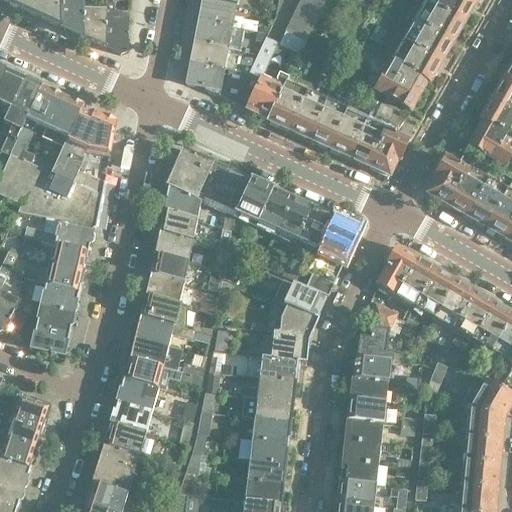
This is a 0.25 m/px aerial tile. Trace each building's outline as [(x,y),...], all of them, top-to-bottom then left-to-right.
[(0,0),(0,1),(21,11),(20,0),(0,0)] [(41,0),(20,0),(21,11),(42,21),(41,0)] [(60,0),(41,0),(42,21),(61,29),(60,0)] [(61,0),(61,29),(84,40),(83,4),(83,0),(61,0)] [(83,0),(83,4),(84,40),(105,49),(105,4),(95,4),(95,0),(83,0)] [(105,4),(105,49),(119,56),(126,53),(128,15),(114,14),(113,0),(105,0),(106,14),(106,4),(105,4)] [(326,0),(302,0),(281,46),(300,55),(326,0)] [(428,0),(426,4),(462,24),(463,23),(465,24),(469,16),(467,15),(475,0),(428,0)] [(200,14),(198,22),(232,29),(255,32),(255,24),(242,22),(243,19),(234,18),(236,7),(203,1),(202,3),(200,4),(199,12),(200,14)] [(426,4),(393,62),(429,83),(430,81),(432,82),(436,75),(434,73),(456,34),(458,36),(462,27),(461,26),(462,24),(426,4)] [(390,20),(379,14),(373,26),(384,31),(390,20)] [(232,29),(198,22),(197,31),(195,32),(193,39),(195,41),(195,43),(228,49),(232,29)] [(368,40),(378,45),(385,34),(375,28),(368,40)] [(266,39),(267,36),(257,33),(255,42),(263,44),(264,43),(266,39)] [(192,55),(191,63),(224,70),(228,49),(195,43),(194,45),(192,46),(191,53),(192,55)] [(219,94),(205,91),(245,109),(258,80),(275,48),(264,43),(263,44),(248,76),(244,75),(232,73),(228,72),(225,89),(220,89),(219,94)] [(242,66),(252,66),(253,56),(243,56),(242,66)] [(429,83),(393,62),(393,63),(390,61),(382,76),(373,92),(383,98),(383,97),(410,112),(419,96),(426,83),(428,84),(429,83)] [(485,109),(481,117),(483,118),(481,121),(484,123),(511,138),(511,62),(507,70),(509,71),(487,110),(485,109)] [(187,73),(185,82),(187,83),(186,86),(204,89),(203,91),(205,91),(219,94),(220,89),(224,70),(191,63),(189,73),(187,73)] [(348,82),(352,73),(330,63),(326,72),(348,82)] [(359,65),(352,66),(354,86),(362,85),(359,65)] [(7,72),(0,87),(0,106),(10,111),(24,80),(7,72)] [(260,78),(245,109),(267,119),(283,88),(260,78)] [(24,80),(10,111),(3,126),(10,129),(0,151),(0,152),(9,157),(13,149),(41,89),(41,87),(24,80)] [(284,84),(283,88),(267,119),(268,120),(267,122),(271,123),(270,125),(278,128),(279,126),(319,144),(318,146),(325,150),(326,148),(327,148),(344,112),(284,84)] [(50,93),(41,89),(13,149),(25,154),(38,127),(47,131),(61,98),(59,97),(58,95),(52,92),(50,93)] [(61,98),(47,131),(43,140),(62,149),(66,140),(72,132),(82,109),(83,108),(81,107),(79,104),(73,101),(70,102),(61,98)] [(82,109),(72,132),(67,140),(51,176),(72,186),(78,173),(84,157),(85,157),(108,160),(115,124),(114,123),(112,119),(107,117),(102,118),(82,109)] [(344,112),(327,148),(331,150),(330,152),(339,156),(340,154),(378,172),(377,173),(386,177),(387,175),(389,176),(389,174),(393,172),(397,161),(398,162),(415,124),(394,112),(385,130),(344,112)] [(511,138),(484,123),(470,146),(496,161),(494,164),(504,170),(506,167),(511,156),(511,138)] [(431,197),(429,199),(437,203),(438,201),(476,223),(475,225),(482,229),(484,227),(486,229),(506,192),(469,171),(476,160),(455,148),(448,161),(446,160),(435,179),(436,180),(429,192),(430,192),(428,195),(431,197)] [(165,188),(167,189),(168,189),(196,202),(212,165),(181,151),(165,188)] [(10,157),(0,178),(0,197),(20,207),(17,214),(92,229),(93,229),(95,229),(103,185),(78,173),(72,186),(50,177),(51,175),(10,157)] [(54,167),(35,158),(31,166),(51,175),(54,167)] [(212,165),(196,202),(200,203),(225,215),(233,219),(235,215),(248,186),(250,182),(212,165)] [(511,169),(506,167),(504,170),(503,172),(511,176),(511,169)] [(248,186),(235,215),(233,219),(273,237),(275,233),(291,201),(250,182),(248,186)] [(163,200),(160,212),(196,222),(200,203),(196,202),(168,189),(167,189),(165,200),(163,200)] [(511,195),(506,192),(486,229),(488,230),(486,231),(494,236),(496,234),(511,243),(511,195)] [(291,201),(275,233),(273,237),(314,256),(316,252),(332,220),(291,201)] [(160,225),(158,234),(192,243),(196,222),(160,212),(157,225),(160,225)] [(226,216),(223,231),(230,233),(233,219),(226,216)] [(332,220),(316,252),(317,252),(307,274),(331,285),(341,264),(357,231),(332,220)] [(11,234),(25,239),(28,231),(14,226),(11,234)] [(26,240),(54,246),(87,253),(89,245),(92,244),(93,238),(91,235),(92,233),(87,232),(57,226),(54,237),(28,231),(27,235),(26,240)] [(223,231),(219,250),(227,252),(231,233),(223,231)] [(154,242),(151,255),(187,264),(192,243),(158,234),(156,242),(154,242)] [(28,240),(24,248),(42,252),(44,244),(28,240)] [(51,252),(48,266),(82,273),(85,271),(86,266),(85,263),(87,253),(54,246),(52,252),(51,252)] [(378,287),(378,288),(388,294),(433,320),(453,283),(454,282),(449,278),(447,280),(406,256),(407,255),(399,250),(398,252),(396,250),(386,267),(388,268),(387,269),(385,268),(384,270),(386,271),(377,286),(378,287)] [(219,251),(214,271),(223,273),(224,264),(227,253),(219,251)] [(239,258),(227,253),(224,264),(235,269),(239,258)] [(152,268),(150,276),(182,285),(187,264),(151,255),(149,267),(152,268)] [(24,261),(17,260),(12,271),(21,276),(24,261)] [(0,289),(14,264),(6,261),(0,270),(0,289)] [(46,281),(44,287),(77,294),(79,286),(82,284),(84,279),(82,277),(82,273),(48,266),(44,281),(46,281)] [(227,271),(223,281),(234,286),(239,276),(227,271)] [(214,272),(210,292),(218,294),(223,273),(214,272)] [(145,284),(142,297),(177,306),(182,285),(150,276),(148,285),(145,284)] [(326,298),(331,285),(310,276),(304,288),(326,298)] [(41,281),(29,277),(28,283),(39,287),(41,281)] [(453,283),(433,320),(491,354),(511,317),(510,316),(511,315),(503,310),(502,311),(464,289),(465,288),(457,283),(456,285),(453,283)] [(232,289),(220,286),(219,298),(230,300),(232,289)] [(282,306),(286,308),(317,322),(317,321),(316,320),(324,302),(318,299),(304,292),(292,286),(282,306)] [(42,292),(38,307),(73,315),(76,313),(77,307),(75,304),(77,294),(44,287),(43,292),(42,292)] [(0,333),(1,333),(3,334),(4,333),(9,322),(13,314),(14,314),(20,304),(0,293),(0,333)] [(141,310),(139,319),(172,327),(177,306),(142,297),(139,310),(141,310)] [(33,299),(26,298),(25,306),(32,307),(33,299)] [(229,301),(219,299),(217,309),(227,311),(229,301)] [(204,314),(213,315),(214,307),(199,304),(198,312),(204,314)] [(364,317),(364,318),(390,330),(392,326),(392,327),(397,316),(370,305),(369,307),(375,309),(370,320),(364,317)] [(36,323),(35,328),(69,335),(70,327),(73,325),(74,320),(73,317),(73,315),(38,307),(35,323),(36,323)] [(274,319),(272,335),(277,336),(303,338),(309,339),(317,322),(286,308),(280,320),(274,319)] [(213,315),(204,314),(203,323),(211,325),(213,315)] [(21,326),(25,318),(14,315),(10,323),(21,326)] [(392,327),(390,332),(398,335),(407,321),(397,316),(392,327)] [(511,317),(491,354),(506,362),(505,364),(508,365),(497,384),(511,392),(511,317)] [(135,326),(131,339),(167,348),(170,337),(192,342),(192,341),(195,333),(172,327),(139,319),(137,327),(135,326)] [(9,322),(4,333),(15,340),(21,326),(10,323),(9,322)] [(32,334),(29,350),(51,355),(49,360),(62,362),(63,356),(67,354),(68,348),(66,345),(69,335),(35,328),(33,334),(32,334)] [(413,333),(403,328),(399,335),(409,340),(413,333)] [(359,340),(356,360),(390,364),(391,354),(386,353),(388,332),(372,331),(371,339),(370,339),(369,341),(359,340)] [(210,337),(195,333),(192,341),(208,345),(210,337)] [(216,333),(213,353),(225,354),(227,334),(216,333)] [(272,335),(270,359),(296,364),(305,365),(308,343),(303,342),(303,338),(277,336),(272,335)] [(131,352),(129,362),(162,370),(176,373),(178,362),(165,359),(167,348),(131,339),(128,352),(131,352)] [(448,354),(452,360),(460,355),(456,348),(448,354)] [(391,354),(390,364),(392,364),(398,365),(399,354),(391,354)] [(219,358),(210,357),(207,374),(216,375),(219,358)] [(261,358),(258,380),(294,385),(294,383),(296,381),(297,375),(295,373),(296,364),(270,359),(261,358)] [(482,365),(471,359),(466,368),(478,374),(482,365)] [(353,371),(352,381),(387,385),(389,365),(392,365),(392,364),(390,364),(356,360),(354,360),(354,361),(352,363),(352,369),(353,371)] [(121,381),(123,381),(157,391),(166,393),(169,381),(199,389),(202,379),(162,370),(129,362),(127,369),(124,368),(121,381)] [(183,365),(181,374),(202,379),(204,370),(183,365)] [(430,383),(439,387),(446,369),(437,365),(430,383)] [(490,369),(482,365),(478,374),(485,378),(490,369)] [(216,376),(207,374),(203,394),(213,396),(216,376)] [(406,379),(405,387),(419,389),(420,381),(406,379)] [(258,380),(256,400),(292,404),(293,395),(295,394),(295,387),(294,386),(294,385),(258,380)] [(117,402),(116,404),(151,415),(157,391),(123,381),(120,393),(117,395),(116,400),(117,402)] [(350,399),(349,400),(384,405),(387,385),(352,381),(351,390),(349,392),(348,397),(350,399)] [(461,406),(468,409),(502,420),(511,403),(511,397),(484,382),(478,392),(471,388),(461,406)] [(418,397),(419,389),(405,387),(404,395),(418,397)] [(216,396),(203,395),(200,414),(214,415),(216,396)] [(256,400),(253,421),(289,425),(289,423),(291,421),(292,415),(291,414),(292,404),(256,400)] [(348,412),(347,422),(382,426),(384,405),(349,400),(349,403),(347,405),(347,411),(348,412)] [(11,415),(10,419),(42,429),(44,423),(48,421),(49,416),(48,413),(50,406),(38,403),(37,407),(18,401),(16,405),(13,404),(10,414),(11,415)] [(183,422),(190,424),(195,406),(185,403),(180,421),(183,422)] [(111,424),(111,426),(145,436),(151,415),(116,404),(114,415),(111,417),(110,422),(111,424)] [(468,409),(465,440),(500,443),(502,420),(468,409)] [(214,417),(200,415),(197,435),(211,436),(214,417)] [(432,437),(434,418),(424,417),(422,435),(432,437)] [(6,425),(2,439),(35,450),(38,448),(40,443),(38,440),(42,429),(10,419),(8,426),(6,425)] [(401,419),(399,427),(414,429),(415,421),(401,419)] [(289,427),(289,425),(253,421),(251,441),(287,446),(288,435),(290,434),(290,429),(289,427)] [(192,424),(190,424),(183,422),(178,443),(186,445),(192,424)] [(345,441),(344,442),(380,446),(382,426),(347,422),(346,431),(344,433),(343,439),(345,441)] [(105,447),(104,449),(138,459),(142,460),(148,438),(145,436),(111,426),(107,436),(105,439),(104,444),(105,447)] [(414,430),(400,428),(399,436),(413,438),(414,430)] [(208,437),(198,435),(191,455),(203,457),(208,437)] [(0,460),(29,470),(31,462),(34,460),(36,455),(34,453),(35,450),(2,439),(0,443),(0,460)] [(250,449),(248,462),(284,466),(285,464),(287,463),(287,456),(286,455),(287,446),(251,441),(241,440),(240,448),(250,449)] [(429,460),(431,441),(421,440),(419,459),(429,460)] [(465,440),(463,464),(498,467),(500,443),(465,440)] [(343,454),(342,463),(377,466),(380,446),(344,442),(344,444),(342,445),(342,452),(343,454)] [(102,449),(91,484),(126,498),(130,498),(141,461),(138,459),(104,449),(102,449)] [(161,457),(159,465),(171,469),(174,460),(161,457)] [(201,458),(192,457),(185,475),(197,476),(201,458)] [(419,459),(416,478),(427,479),(429,460),(419,459)] [(0,482),(22,489),(22,488),(25,488),(27,483),(26,479),(29,470),(0,460),(0,482)] [(399,460),(397,468),(411,470),(412,462),(399,460)] [(248,462),(246,483),(282,487),(283,477),(285,476),(286,469),(284,468),(284,466),(248,462)] [(340,481),(340,483),(375,487),(377,466),(342,463),(341,472),(339,473),(339,480),(340,481)] [(461,487),(496,491),(498,467),(463,464),(461,487)] [(410,471),(398,469),(397,478),(410,479),(410,471)] [(195,477),(184,476),(177,495),(188,497),(195,477)] [(166,481),(156,509),(164,511),(174,484),(166,481)] [(0,505),(15,511),(18,502),(21,500),(23,495),(21,492),(22,489),(0,482),(0,505)] [(246,483),(244,503),(280,508),(280,505),(282,504),(282,498),(281,495),(282,487),(246,483)] [(338,495),(337,504),(372,508),(375,487),(340,483),(339,484),(338,486),(337,493),(338,495)] [(424,503),(426,484),(416,483),(413,502),(424,503)] [(90,497),(87,506),(103,511),(121,511),(126,498),(91,484),(87,496),(90,497)] [(461,487),(458,511),(494,511),(496,491),(461,487)] [(396,499),(395,510),(404,511),(407,492),(398,490),(396,499)] [(184,511),(188,497),(177,496),(171,511),(184,511)] [(280,511),(281,510),(280,509),(280,508),(244,503),(231,502),(230,511),(280,511)]
